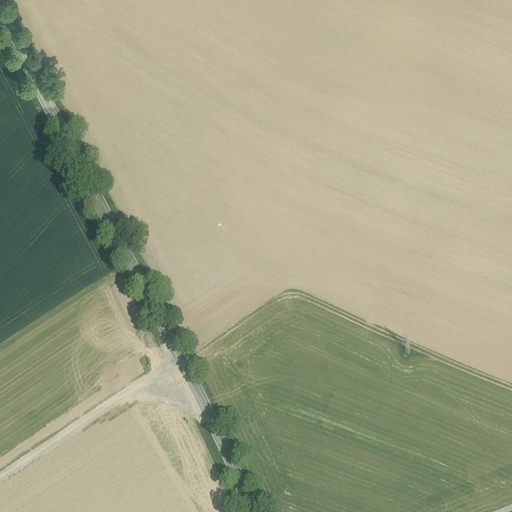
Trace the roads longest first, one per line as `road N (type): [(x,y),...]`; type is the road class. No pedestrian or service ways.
road 1 (secondary): [(248,511),(200,400),(0,12)]
road 2 (track): [(180,361),(292,293),(511,387)]
